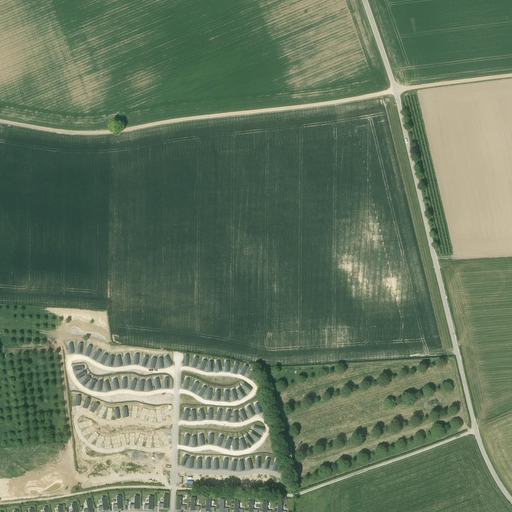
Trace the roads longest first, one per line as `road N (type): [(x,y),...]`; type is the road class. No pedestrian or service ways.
road 1 (unclassified): [(511,501),(473,424),(395,91),(364,0)]
road 2 (track): [(0,504),(116,486),(297,494),(475,430)]
road 3 (track): [(395,91),(114,131),(0,120)]
